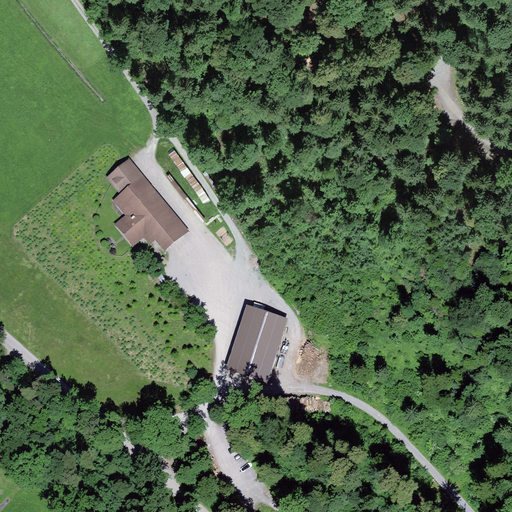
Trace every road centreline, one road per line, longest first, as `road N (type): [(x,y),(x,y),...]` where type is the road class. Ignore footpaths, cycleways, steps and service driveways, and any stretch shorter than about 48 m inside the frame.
road 1 (track): [(239,245),(190,161),(75,0)]
road 2 (track): [(469,511),(362,404),(310,390),(221,392)]
road 3 (track): [(205,511),(0,335)]
road 4 (track): [(233,290),(155,171),(155,111)]
road 5 (track): [(436,77),(398,88),(347,74),(318,37),(325,0)]
road 6 (track): [(286,390),(293,320),(239,245)]
